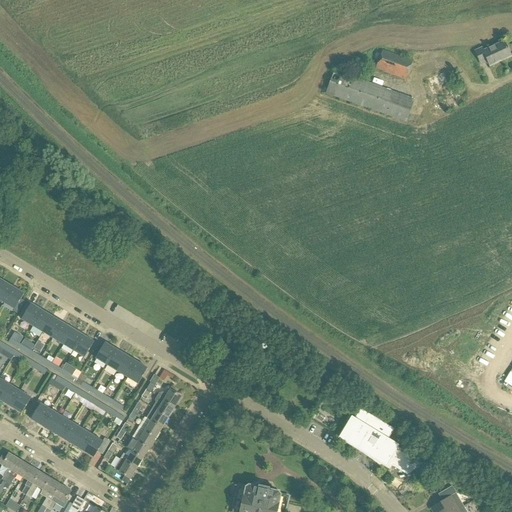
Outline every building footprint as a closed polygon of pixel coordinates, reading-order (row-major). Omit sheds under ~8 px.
[(511,57),(505,42),(484,51),(482,47),(474,51),(480,63),(488,59),(490,66),(511,57)] [(406,80),(413,61),(381,50),(375,70),(406,80)] [(406,123),(414,99),(334,70),(326,94),(406,123)] [(35,194),(21,211),(17,209),(14,212),(25,220),(42,199),(35,194)] [(66,253),(60,256),(71,279),(95,267),(93,261),(99,258),(95,249),(91,251),(87,242),(76,248),(72,239),(61,244),(66,253)] [(157,270),(130,248),(116,264),(143,287),(157,270)] [(82,286),(102,281),(100,273),(80,279),(82,286)] [(0,299),(5,303),(13,288),(3,282),(0,287),(0,299)] [(13,288),(5,303),(15,309),(24,294),(13,288)] [(33,326),(42,311),(32,305),(23,320),(33,326)] [(44,332),(52,318),(42,311),(33,326),(44,332)] [(54,338),(63,324),(52,318),(44,332),(54,338)] [(215,330),(220,321),(214,318),(208,327),(215,330)] [(64,345),(73,330),(63,324),(54,338),(64,345)] [(74,351),(83,336),(73,330),(64,345),(74,351)] [(19,350),(22,345),(11,339),(14,334),(9,331),(4,340),(8,342),(8,343),(19,350)] [(83,336),(74,351),(85,357),(94,343),(83,336)] [(30,356),(33,352),(31,351),(34,347),(27,342),(24,346),(22,345),(19,350),(30,356)] [(107,365),(116,350),(106,344),(97,359),(107,365)] [(13,356),(16,352),(6,346),(3,350),(13,356)] [(117,371),(126,356),(116,350),(107,365),(117,371)] [(24,362),(26,358),(16,352),(13,356),(24,362)] [(41,363),(44,358),(33,352),(30,356),(41,363)] [(52,370),(55,365),(52,363),(54,359),(49,356),(47,359),(44,358),(41,363),(52,370)] [(128,378),(137,363),(126,356),(117,371),(128,378)] [(34,369),(36,364),(26,358),(24,362),(34,369)] [(64,377),(68,368),(67,367),(65,371),(64,371),(67,365),(65,364),(62,369),(59,367),(61,363),(58,362),(56,365),(55,365),(52,370),(64,377)] [(137,363),(128,378),(138,384),(147,369),(137,363)] [(36,364),(34,369),(44,375),(47,370),(36,364)] [(75,384),(81,373),(76,370),(77,368),(72,365),(70,369),(68,368),(64,377),(75,384)] [(164,370),(162,373),(172,379),(174,376),(164,370)] [(66,388),(69,384),(57,377),(55,381),(66,388)] [(2,399),(10,386),(0,379),(0,399),(1,400),(2,399)] [(89,386),(83,382),(80,387),(86,390),(89,386)] [(146,390),(150,393),(155,385),(150,383),(146,390)] [(77,395),(80,391),(69,384),(66,388),(77,395)] [(12,405),(20,392),(10,386),(2,399),(1,400),(11,406),(12,405)] [(97,397),(100,393),(89,386),(86,390),(97,397)] [(146,400),(150,393),(146,390),(141,397),(146,400)] [(157,396),(176,407),(182,397),(171,390),(168,395),(163,392),(159,393),(157,396)] [(88,402),(91,397),(80,391),(77,395),(88,402)] [(12,405),(11,406),(22,413),(31,398),(20,392),(12,405)] [(109,404),(111,399),(100,393),(97,397),(109,404)] [(169,418),(176,407),(157,396),(155,400),(156,403),(152,408),(158,411),(169,418)] [(99,408),(102,404),(91,397),(88,402),(99,408)] [(111,399),(109,404),(120,411),(123,406),(111,399)] [(133,410),(138,413),(142,406),(138,403),(133,410)] [(45,421),(51,411),(41,404),(32,419),(43,425),(45,421)] [(110,415),(113,411),(102,404),(99,408),(110,415)] [(395,429),(361,409),(357,416),(355,414),(341,437),(364,452),(365,451),(367,452),(369,452),(368,455),(377,460),(378,459),(383,462),(382,464),(390,469),(393,465),(408,475),(423,463),(387,441),(395,429)] [(133,420),(138,413),(133,410),(129,417),(133,420)] [(55,427),(61,417),(51,411),(45,421),(43,425),(53,432),(55,427)] [(113,411),(110,415),(122,422),(124,418),(113,411)] [(163,428),(169,418),(158,411),(152,421),(163,428)] [(66,433),(72,423),(61,417),(55,427),(53,432),(63,438),(66,433)] [(156,438),(163,428),(152,421),(145,431),(156,438)] [(76,439),(82,429),(72,423),(66,433),(63,438),(73,444),(76,439)] [(121,431),(125,433),(130,426),(125,423),(121,431)] [(87,445),(92,435),(82,429),(76,439),(73,444),(84,450),(87,445)] [(121,441),(125,433),(121,431),(116,438),(121,441)] [(150,448),(156,438),(145,431),(139,442),(150,448)] [(87,445),(84,450),(94,456),(97,451),(103,442),(92,435),(87,445)] [(103,442),(97,451),(102,455),(110,442),(105,438),(103,442)] [(144,459),(150,448),(139,442),(136,446),(133,444),(129,449),(144,459)] [(108,451),(112,454),(117,447),(113,444),(108,451)] [(137,469),(144,459),(129,449),(129,450),(132,452),(129,457),(123,454),(120,459),(126,462),(137,469)] [(108,461),(112,454),(108,451),(103,458),(108,461)] [(6,483),(20,460),(10,454),(7,459),(3,456),(0,460),(0,463),(8,468),(1,481),(6,483)] [(131,479),(137,469),(126,462),(120,459),(114,469),(120,472),(131,479)] [(432,472),(438,463),(432,459),(426,468),(432,472)] [(23,478),(30,466),(20,460),(6,483),(10,486),(17,474),(23,478)] [(26,496),(40,473),(30,466),(23,478),(28,480),(25,485),(26,486),(22,493),(26,496)] [(455,472),(452,468),(448,471),(447,469),(437,476),(444,485),(457,476),(460,481),(463,479),(457,470),(455,472)] [(44,490),(50,479),(40,473),(26,496),(23,501),(27,504),(30,498),(31,499),(38,487),(43,490),(44,490)] [(47,508),(61,485),(50,479),(44,490),(43,490),(40,495),(46,498),(42,506),(46,508),(47,508)] [(269,490),(270,486),(261,484),(260,488),(249,485),(247,487),(238,486),(232,511),(285,511),(289,497),(281,495),(279,492),(269,490)] [(72,492),(61,485),(47,508),(46,508),(44,511),(50,511),(55,504),(63,508),(60,511),(68,511),(71,507),(72,505),(68,502),(69,498),(68,498),(72,492)] [(454,511),(463,507),(464,507),(452,486),(440,493),(445,500),(431,508),(433,511),(454,511)] [(77,496),(71,507),(79,511),(85,501),(77,496)] [(486,506),(493,502),(489,496),(483,500),(486,506)]
